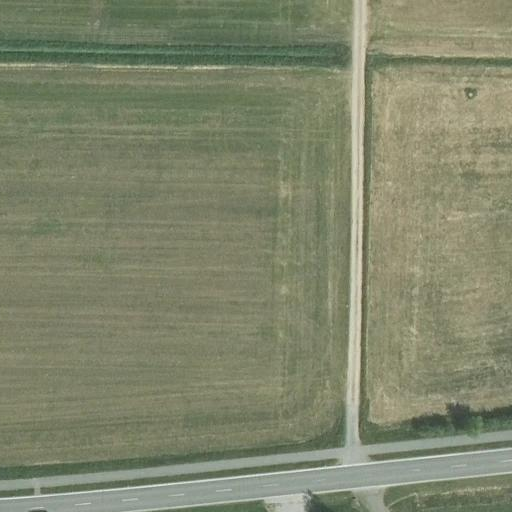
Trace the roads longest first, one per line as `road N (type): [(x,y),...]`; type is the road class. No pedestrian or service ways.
road 1 (tertiary): [(0,509),(511,461)]
road 2 (track): [(358,0),(358,477)]
